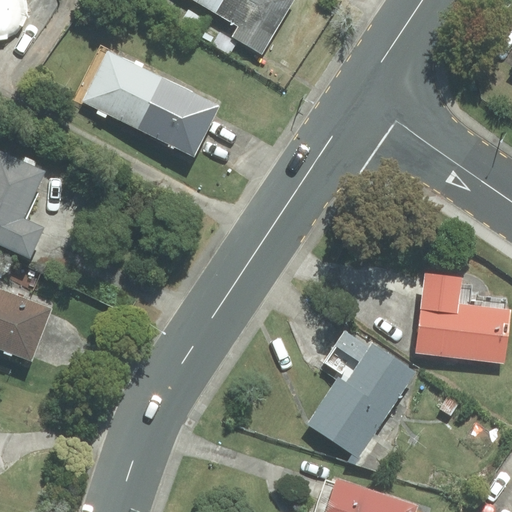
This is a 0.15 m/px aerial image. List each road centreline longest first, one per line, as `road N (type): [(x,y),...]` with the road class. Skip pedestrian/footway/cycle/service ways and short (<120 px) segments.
road 1 (secondary): [(355,100),(157,403),(115,511)]
road 2 (secondary): [(511,202),(355,100)]
road 3 (secondary): [(423,0),(355,100)]
